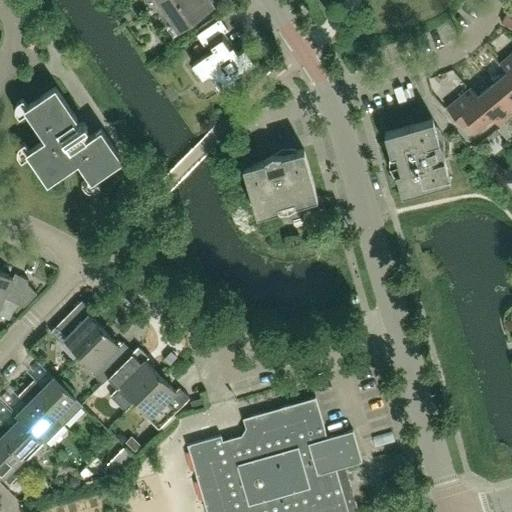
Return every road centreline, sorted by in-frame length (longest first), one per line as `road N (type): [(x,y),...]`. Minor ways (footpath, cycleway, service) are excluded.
road 1 (residential): [(396,325),(279,355),(90,258)]
road 2 (residential): [(396,325),(327,96)]
road 3 (residential): [(327,96),(433,64),(485,25),(500,0)]
road 4 (residential): [(448,511),(396,325)]
road 5 (residential): [(0,351),(90,258)]
